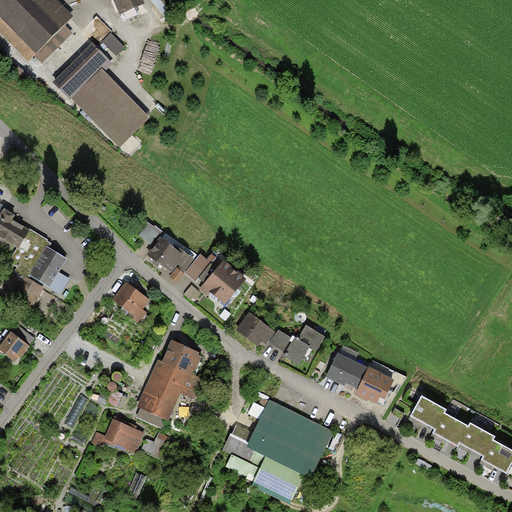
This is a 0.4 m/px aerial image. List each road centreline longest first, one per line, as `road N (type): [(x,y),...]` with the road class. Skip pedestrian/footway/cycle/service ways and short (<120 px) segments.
road 1 (residential): [(0,419),(126,253)]
road 2 (residential): [(0,125),(126,253)]
road 3 (residential): [(392,431),(240,351)]
road 4 (residential): [(126,253),(240,351)]
road 5 (track): [(511,497),(392,431)]
